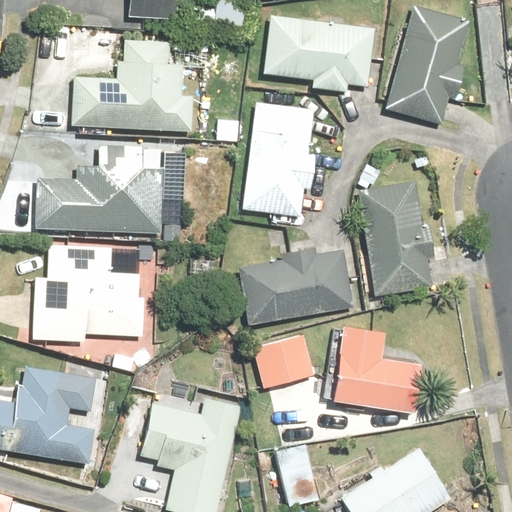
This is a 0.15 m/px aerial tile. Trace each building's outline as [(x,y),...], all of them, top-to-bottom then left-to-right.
[(128,0),(128,16),(178,18),(178,0),(128,0)] [(183,4),(183,26),(239,28),(240,0),(209,0),(210,5),(183,4)] [(469,20),(411,4),(383,108),(441,123),(448,97),(454,99),(464,65),(457,63),(469,20)] [(373,28),(269,15),(262,74),(311,80),(310,88),(345,92),(346,84),(366,87),(373,28)] [(72,75),(70,125),(190,131),(192,96),(180,96),(182,64),(168,64),(169,41),(124,39),(122,61),(116,61),(116,77),(72,75)] [(312,110),(254,103),(240,209),(298,216),(302,188),(310,189),(315,154),(307,153),(312,110)] [(238,118),(215,116),(213,142),(235,144),(238,118)] [(33,178),(31,228),(159,233),(161,168),(140,167),(141,147),(97,145),(96,165),(75,165),(75,179),(33,178)] [(416,181),(356,191),(372,296),(433,287),(428,259),(433,258),(428,226),(423,226),(416,181)] [(46,279),(33,278),(31,340),(84,342),(84,334),(143,336),(144,297),(138,297),(138,272),(110,272),(111,247),(47,245),(46,279)] [(234,267),(243,323),(351,306),(343,250),(315,254),(314,247),(279,252),(280,260),(234,267)] [(384,332),(342,325),(330,400),(413,412),(421,363),(380,356),(384,332)] [(302,336),(251,347),(260,390),(310,379),(302,336)] [(0,400),(0,448),(86,463),(92,427),(68,423),(76,374),(20,364),(13,402),(0,400)] [(180,511),(214,511),(239,406),(203,398),(199,415),(147,403),(135,460),(174,469),(165,509),(180,511)] [(369,476),(337,496),(346,511),(429,511),(451,499),(419,446),(380,470),(378,466),(367,473),(369,476)] [(305,447),(271,454),(281,506),(315,499),(305,447)] [(37,511),(38,509),(8,501),(4,511),(37,511)]
